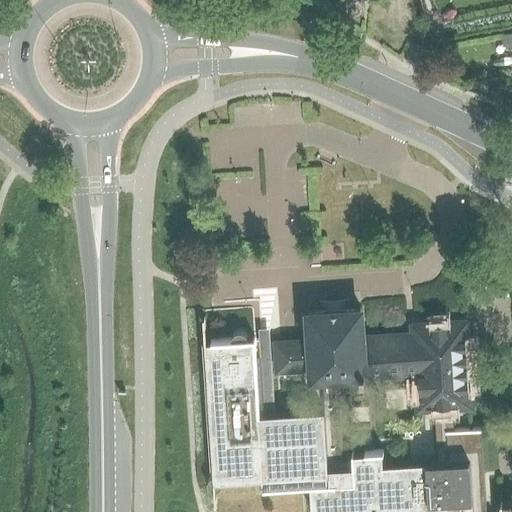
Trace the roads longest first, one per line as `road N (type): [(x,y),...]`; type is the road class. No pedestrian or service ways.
road 1 (tertiary): [(511,149),(295,58)]
road 2 (tertiary): [(102,511),(99,299)]
road 3 (tertiary): [(99,299),(111,120)]
road 4 (tertiary): [(72,123),(99,299)]
road 5 (tertiary): [(295,58),(274,43),(151,34)]
road 6 (tertiary): [(153,75),(295,58)]
